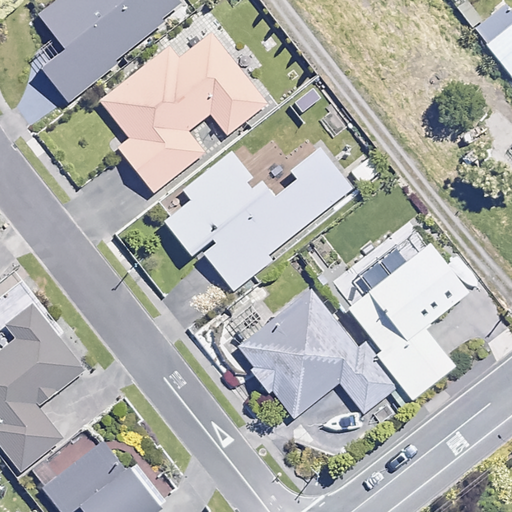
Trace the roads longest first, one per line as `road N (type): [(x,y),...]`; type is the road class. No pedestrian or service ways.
road 1 (residential): [(0,182),(261,511)]
road 2 (tertiary): [(511,386),(352,511)]
